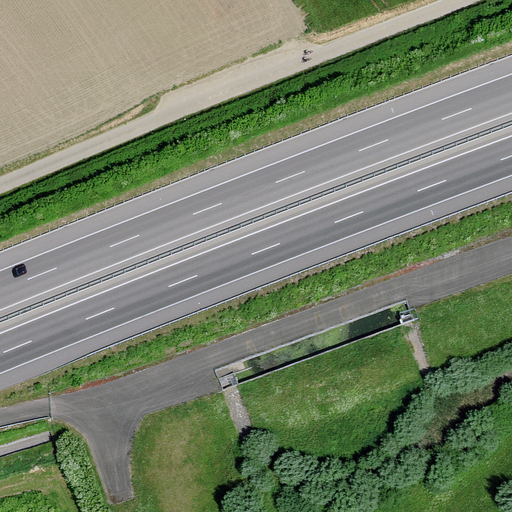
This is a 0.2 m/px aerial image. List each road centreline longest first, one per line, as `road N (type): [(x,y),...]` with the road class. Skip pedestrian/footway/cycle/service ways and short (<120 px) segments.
road 1 (motorway): [(511,93),(0,290)]
road 2 (motorway): [(0,353),(511,156)]
road 3 (track): [(0,184),(462,0)]
